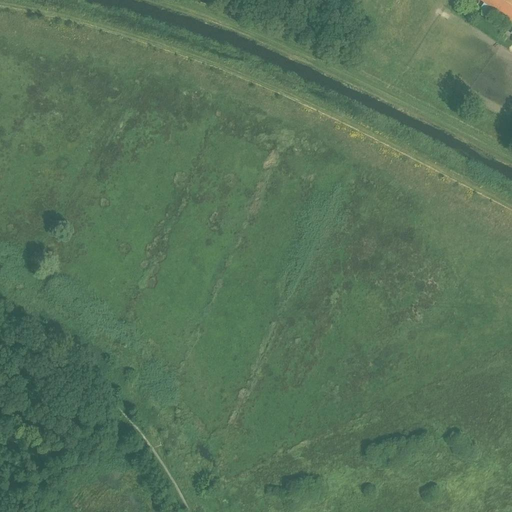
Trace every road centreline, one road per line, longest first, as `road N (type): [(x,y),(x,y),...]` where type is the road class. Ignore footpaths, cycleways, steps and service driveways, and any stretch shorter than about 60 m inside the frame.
road 1 (track): [(511,207),(252,80),(105,29),(0,4)]
road 2 (track): [(180,0),(285,38),(511,150)]
road 3 (track): [(152,449),(148,415),(136,399),(0,307)]
